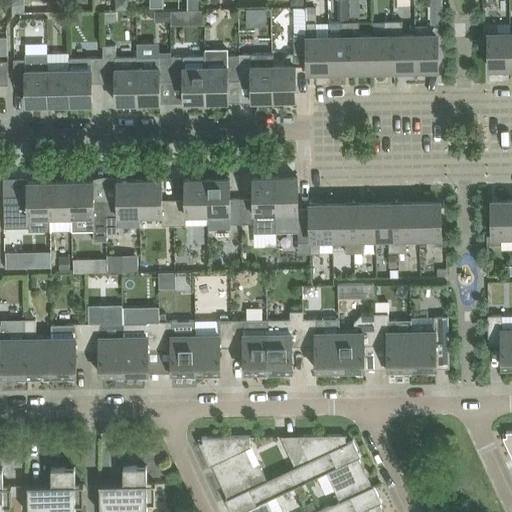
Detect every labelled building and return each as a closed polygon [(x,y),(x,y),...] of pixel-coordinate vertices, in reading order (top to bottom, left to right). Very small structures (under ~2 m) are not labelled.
[(116,0),(116,8),(129,8),(128,0),(116,0)] [(350,0),(350,9),(360,9),(360,0),(350,0)] [(12,2),(9,2),(9,3),(12,3),(12,12),(25,12),(25,2),(12,2)] [(266,23),(265,6),(247,6),(248,23),(266,23)] [(307,6),(307,21),(316,21),(316,6),(307,6)] [(179,8),(178,9),(171,9),(171,23),(179,23),(179,8)] [(196,8),(196,22),(204,22),(204,8),(196,8)] [(171,19),(171,9),(160,9),(155,9),(155,21),(171,20),(171,19)] [(69,11),(57,11),(57,19),(69,19),(69,11)] [(82,22),(81,11),(70,11),(70,22),(82,22)] [(116,11),(106,11),(106,19),(116,19),(116,11)] [(431,24),(443,24),(443,20),(443,14),(431,14),(431,24)] [(373,68),(395,68),(394,19),(385,19),(385,34),(373,34),(373,68)] [(395,68),(416,67),(416,34),(403,34),(403,19),(394,19),(395,68)] [(330,69),(352,69),(351,20),(342,20),(342,35),(329,35),(330,69)] [(352,69),(373,68),(373,34),(360,35),(359,20),(351,20),(352,69)] [(308,70),(330,69),(329,35),(316,35),(316,21),(307,21),(307,33),(308,58),(308,70)] [(489,66),(511,66),(511,32),(498,32),(498,23),(484,23),(484,33),(489,33),(489,66)] [(416,34),(416,67),(439,67),(438,34),(443,34),(443,24),(428,24),(429,33),(416,34)] [(296,63),(296,58),(308,58),(307,33),(295,33),(295,52),(289,52),(285,57),(285,63),(274,63),(274,99),(297,98),(296,63)] [(0,44),(0,55),(8,55),(8,44),(0,44)] [(116,81),(116,101),(139,101),(138,55),(116,56),(116,44),(103,44),(104,56),(104,81),(116,81)] [(227,48),(206,49),(206,100),(229,99),(228,79),(240,79),(240,53),(227,53),(227,48)] [(206,100),(206,49),(205,49),(205,54),(172,55),(172,80),(184,80),(184,100),(206,100)] [(240,53),(240,79),(252,79),(252,99),(274,99),(274,63),(274,53),(252,53),(240,53)] [(172,55),(160,55),(138,55),(139,101),(161,100),(161,80),(172,80),(172,55)] [(104,81),(104,56),(70,56),(70,67),(71,102),(93,102),(93,82),(104,81)] [(49,103),(48,67),(27,68),(26,57),(14,57),(15,83),(26,83),(27,103),(49,103)] [(8,60),(0,60),(0,84),(9,84),(8,60)] [(48,67),(49,103),(71,102),(70,67),(48,67)] [(299,241),(311,240),(310,215),(298,215),(298,211),(299,211),(298,175),(276,176),(276,225),(298,224),(299,241)] [(242,197),(243,222),(255,222),(255,231),(276,231),(276,225),(276,176),(253,176),(254,196),(242,197)] [(174,198),(175,223),(187,223),(186,213),(208,212),(208,177),(185,177),(186,198),(174,198)] [(208,177),(208,212),(209,225),(231,225),(230,222),(243,222),(242,197),(230,197),(230,177),(208,177)] [(118,199),(106,199),(107,240),(107,225),(119,224),(119,214),(140,213),(140,178),(118,179),(118,199)] [(162,178),(140,178),(140,213),(162,213),(162,224),(175,223),(174,198),(162,198),(162,178)] [(50,180),(51,215),(51,229),(72,229),(72,230),(73,230),(72,179),(50,180)] [(72,179),(73,230),(94,230),(94,241),(107,240),(106,199),(94,199),(94,179),(72,179)] [(29,215),(51,215),(50,180),(28,180),(28,200),(5,201),(5,226),(29,226),(29,215)] [(502,234),(511,233),(511,199),(492,200),(492,233),(487,233),(488,243),(502,243),(502,234)] [(407,235),(419,235),(419,201),(397,202),(398,250),(398,259),(405,259),(405,250),(407,250),(407,235)] [(441,201),(419,201),(419,235),(432,235),(432,244),(447,244),(447,233),(442,233),(441,201)] [(376,202),(354,203),(355,251),(364,251),(364,236),(376,236),(376,202)] [(389,251),(398,250),(397,202),(376,202),(376,236),(389,236),(389,251)] [(310,203),(310,215),(311,240),(311,252),(320,252),(320,237),(333,237),(333,203),(310,203)] [(346,251),(355,251),(354,203),(333,203),(333,237),(346,236),(346,251)] [(138,254),(123,254),(123,269),(138,269),(138,254)] [(70,268),(70,255),(60,255),(60,269),(70,268)] [(97,257),(97,270),(106,270),(106,257),(97,257)] [(233,279),(238,279),(242,275),(242,270),(232,270),(233,279)] [(361,283),(361,295),(374,294),(373,283),(361,283)] [(376,311),(389,311),(389,300),(376,301),(376,311)] [(89,301),(89,319),(123,320),(124,301),(89,301)] [(160,319),(160,302),(125,303),(125,320),(160,319)] [(26,317),(35,317),(35,315),(32,308),(26,308),(26,317)] [(268,318),(268,331),(269,369),(274,369),(291,372),(292,371),(291,371),(292,369),(293,369),(292,344),(304,344),(304,317),(304,309),(290,309),(291,317),(268,318)] [(355,329),(340,330),(341,368),(346,368),(363,371),(364,370),(363,370),(363,368),(365,368),(364,343),(376,343),(376,312),(363,311),(355,320),(355,329)] [(389,312),(376,312),(376,343),(388,343),(389,367),(394,367),(412,370),(412,369),(412,367),(413,367),(412,328),(398,329),(398,319),(389,319),(389,312)] [(511,326),(503,327),(503,313),(489,314),(489,341),(502,341),(502,365),(508,365),(511,365),(511,326)] [(449,342),(449,314),(435,315),(435,328),(412,328),(413,367),(418,367),(435,370),(436,368),(435,368),(435,366),(437,366),(436,342),(449,342)] [(53,373),(52,335),(37,335),(36,317),(35,317),(26,317),(25,317),(25,318),(25,335),(26,335),(27,374),(28,374),(28,371),(33,371),(33,372),(32,372),(32,374),(50,377),(50,375),(49,375),(50,373),(53,373)] [(341,368),(340,330),(317,330),(317,317),(304,317),(304,344),(316,344),(317,368),(322,368),(340,371),(340,370),(340,368),(341,368)] [(26,374),(27,374),(26,335),(25,335),(25,318),(2,318),(2,323),(0,322),(0,349),(2,350),(3,374),(8,374),(26,377),(26,376),(26,374)] [(219,332),(196,332),(197,371),(202,371),(219,374),(220,372),(219,372),(219,370),(221,370),(220,346),(232,345),(232,318),(219,319),(219,332)] [(269,369),(268,331),(268,318),(232,318),(232,345),(244,345),(245,370),(250,370),(268,373),(268,372),(268,371),(268,369),(269,369)] [(196,319),(160,320),(160,347),(172,347),(173,371),(178,371),(196,374),(196,373),(196,371),(197,371),(196,332),(196,319)] [(124,322),(125,372),(130,372),(147,375),(148,374),(147,374),(148,371),(149,371),(148,347),(160,347),(160,320),(147,320),(147,321),(124,322)] [(52,323),(52,335),(53,373),(58,373),(75,376),(76,375),(75,375),(76,373),(77,373),(76,348),(88,348),(88,321),(75,321),(75,323),(52,323)] [(124,372),(125,372),(124,322),(101,322),(101,321),(88,321),(88,348),(100,348),(101,372),(106,372),(124,375),(124,374),(124,372)] [(505,435),(503,435),(511,453),(511,430),(507,430),(507,432),(507,434),(505,435)] [(297,465),(290,468),(297,484),(327,471),(341,500),(366,488),(361,479),(366,477),(362,470),(365,468),(359,456),(361,455),(354,438),(348,441),(347,438),(347,434),(348,434),(348,433),(301,434),(301,440),(310,459),(297,465)] [(301,440),(301,434),(296,434),(296,436),(286,441),(297,465),(310,459),(301,440)] [(228,497),(267,478),(260,462),(255,465),(247,447),(252,445),(251,442),(251,435),(203,436),(202,437),(203,437),(203,440),(201,440),(201,439),(199,440),(210,464),(213,463),(215,462),(220,472),(217,473),(228,496),(228,497)] [(117,511),(148,511),(148,504),(156,504),(156,482),(156,481),(148,481),(147,465),(124,465),(124,481),(100,482),(100,483),(100,511),(117,511)] [(52,483),(28,483),(28,484),(28,511),(76,511),(76,505),(84,505),(84,483),(84,482),(76,482),(75,466),(52,466),(52,483)] [(0,511),(4,511),(4,506),(12,506),(12,485),(12,483),(4,484),(3,467),(0,467),(0,511)] [(228,496),(226,498),(232,511),(274,511),(268,498),(297,484),(290,468),(267,478),(228,497),(228,496)] [(318,510),(314,511),(385,511),(380,501),(383,500),(376,487),(375,484),(373,485),(366,488),(341,500),(318,510)]
